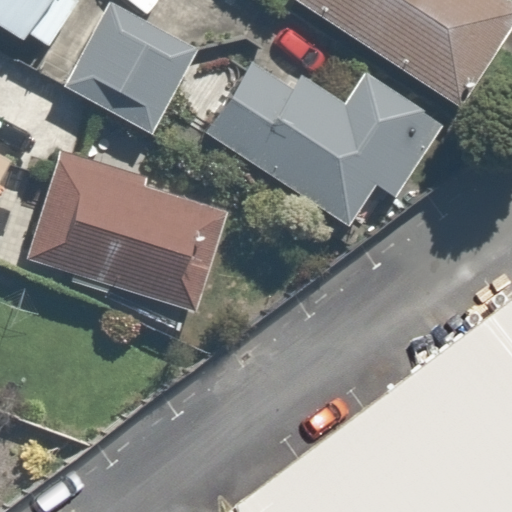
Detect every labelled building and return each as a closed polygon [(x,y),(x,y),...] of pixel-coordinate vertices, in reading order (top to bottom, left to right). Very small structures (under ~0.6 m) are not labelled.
[(66,0),(0,0),(0,23),(39,47),(66,0)] [(511,5),(511,2),(508,0),(291,0),(290,3),(445,107),(511,5)] [(208,65),(100,4),(56,82),(165,142),(208,65)] [(248,56),(198,139),(364,239),(434,121),(336,62),(315,97),(248,56)] [(0,182),(20,137),(0,128),(0,182)] [(218,206),(56,157),(25,260),(187,308),(218,206)] [(511,511),(511,316),(252,511),(511,511)] [(0,498),(11,491),(0,475),(0,498)]
